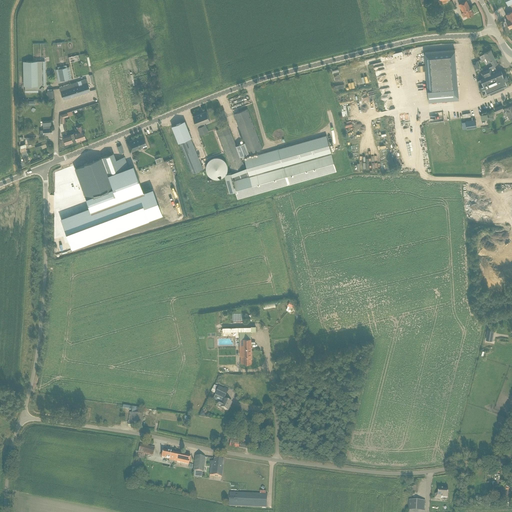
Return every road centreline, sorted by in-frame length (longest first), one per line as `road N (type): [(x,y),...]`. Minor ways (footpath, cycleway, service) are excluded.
road 1 (unclassified): [(511,456),(377,473),(23,417)]
road 2 (unclassified): [(41,167),(254,80),(411,40),(492,30)]
road 3 (unclassified): [(23,417),(42,308),(41,167)]
